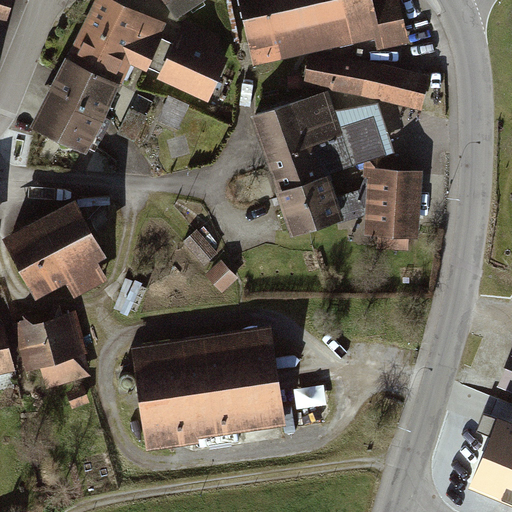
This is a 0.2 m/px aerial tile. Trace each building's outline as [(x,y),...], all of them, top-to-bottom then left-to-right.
[(18,0),(0,0),(0,22),(9,26),(18,0)] [(161,13),(133,0),(95,0),(75,47),(134,73),(161,13)] [(240,0),(254,62),(312,49),(375,36),(377,50),(409,43),(400,0),(240,0)] [(225,36),(188,20),(162,81),(215,103),(234,58),(219,51),(225,36)] [(121,69),(73,47),(38,126),(86,147),(121,69)] [(312,49),(306,83),(424,107),(431,73),(312,49)] [(172,94),(162,116),(181,125),(192,103),(172,94)] [(330,95),(257,118),(296,241),(370,218),(369,237),(383,238),(382,253),(413,254),(413,242),(424,242),(427,174),(381,172),(378,163),(389,160),(377,122),(342,133),(330,95)] [(88,202),(11,240),(41,301),(71,287),(78,301),(110,285),(104,273),(119,266),(88,202)] [(190,240),(207,261),(220,250),(203,229),(190,240)] [(225,257),(209,272),(226,290),(242,276),(225,257)] [(80,313),(16,329),(26,372),(47,367),(52,390),(96,379),(80,313)] [(282,326),(138,347),(154,452),(297,431),(282,326)] [(7,327),(0,328),(0,377),(18,373),(7,327)] [(511,355),(501,384),(511,388),(511,355)] [(89,388),(71,393),(76,409),(94,404),(89,388)] [(511,420),(500,415),(470,485),(511,502),(511,420)]
